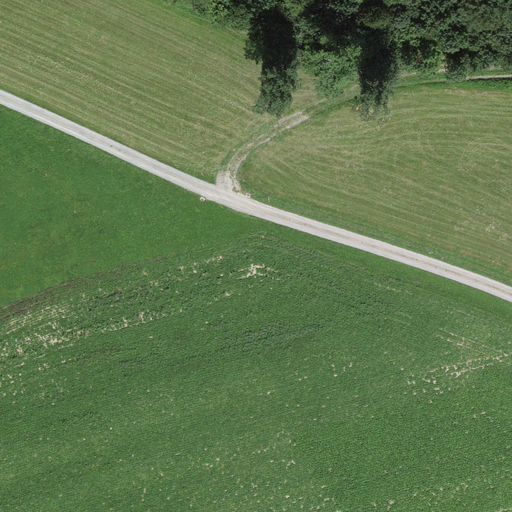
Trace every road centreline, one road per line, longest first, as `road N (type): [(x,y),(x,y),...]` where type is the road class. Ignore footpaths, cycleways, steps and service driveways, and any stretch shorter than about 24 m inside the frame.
road 1 (track): [(511,295),(223,196),(0,96)]
road 2 (track): [(223,196),(254,145),(329,105),(404,80),(511,75)]
